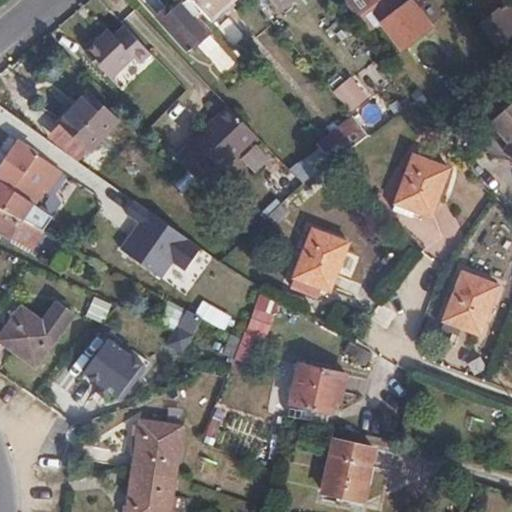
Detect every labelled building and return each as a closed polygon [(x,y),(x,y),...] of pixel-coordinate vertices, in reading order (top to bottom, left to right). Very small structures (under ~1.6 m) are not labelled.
[(232,0),(186,0),(222,40),(226,37),(234,46),(244,37),(221,10),(232,0)] [(293,1),(291,0),(268,0),(278,12),(293,1)] [(366,0),(403,44),(428,22),(414,7),(408,13),(397,0),(366,0)] [(497,48),(511,38),(511,0),(480,22),(497,48)] [(189,50),(208,32),(182,4),(162,22),(189,50)] [(149,51),(131,31),(121,41),(114,34),(107,41),(133,66),(149,51)] [(220,73),(233,64),(215,37),(202,46),(220,73)] [(133,66),(107,41),(89,58),(113,85),(133,66)] [(357,75),(335,89),(351,113),(373,99),(357,75)] [(91,150),(116,122),(86,94),(60,123),(91,150)] [(503,148),(510,153),(511,154),(511,99),(490,120),(508,141),(503,148)] [(249,130),(223,102),(188,135),(214,162),(249,130)] [(367,132),(355,118),(316,145),(330,161),(335,157),(367,132)] [(188,135),(170,152),(197,177),(214,162),(188,135)] [(0,207),(23,220),(43,189),(51,188),(62,171),(18,142),(0,168),(0,207)] [(330,161),(316,145),(286,170),(299,184),(330,161)] [(244,160),(262,176),(274,162),(256,146),(244,160)] [(131,151),(120,167),(136,178),(147,162),(131,151)] [(87,166),(78,159),(72,169),(81,175),(87,166)] [(436,218),(449,169),(411,159),(397,208),(436,218)] [(87,166),(81,175),(76,181),(92,191),(102,177),(87,166)] [(103,199),(112,184),(103,177),(102,177),(92,191),(103,199)] [(188,293),(215,252),(137,199),(127,213),(141,222),(123,249),(188,293)] [(282,201),(267,214),(274,221),(288,208),(282,201)] [(0,207),(0,232),(29,248),(41,230),(23,220),(0,207)] [(312,232),(295,278),(325,290),(330,292),(348,244),(312,232)] [(481,334),(499,288),(462,274),(445,320),(481,334)] [(325,290),(295,278),(292,286),(322,297),(325,290)] [(270,339),(282,300),(261,294),(249,332),(270,339)] [(90,314),(108,321),(114,303),(96,297),(90,314)] [(0,341),(35,367),(72,314),(55,302),(40,322),(21,308),(0,336),(0,341)] [(162,325),(179,329),(185,307),(168,303),(162,325)] [(189,349),(201,317),(187,311),(174,343),(189,349)] [(120,398),(142,366),(104,339),(82,371),(120,398)] [(342,393),(346,377),(299,366),(292,405),(331,414),(336,392),(342,393)] [(140,421),(132,471),(175,477),(183,427),(140,421)] [(361,501),(373,449),(335,440),(323,492),(361,501)] [(169,511),(175,477),(132,471),(126,511),(169,511)]
